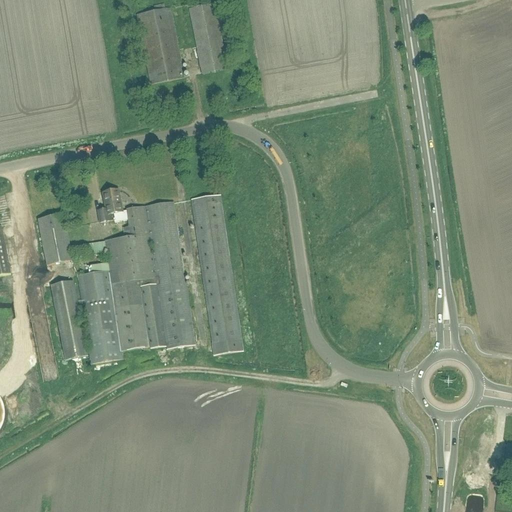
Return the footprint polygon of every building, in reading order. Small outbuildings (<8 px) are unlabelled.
[(202,76),(227,71),(214,6),(189,11),(202,76)] [(151,86),(185,80),(171,10),(137,17),(151,86)] [(90,366),(123,361),(121,353),(150,349),(150,351),(166,349),(167,351),(194,347),(173,205),(126,212),(126,213),(122,214),(118,192),(102,195),(105,211),(97,213),(99,225),(114,222),(114,224),(128,222),(130,239),(105,243),(109,274),(77,279),(81,303),(77,304),(73,283),(50,288),(65,362),(87,358),(78,310),(82,310),(90,366)] [(214,358),(243,353),(220,198),(191,202),(214,358)] [(46,268),(72,263),(63,217),(37,222),(46,268)] [(0,278),(10,276),(9,267),(0,268),(0,278)]
